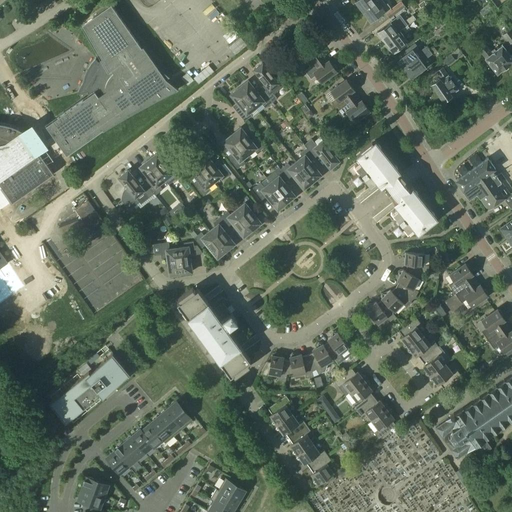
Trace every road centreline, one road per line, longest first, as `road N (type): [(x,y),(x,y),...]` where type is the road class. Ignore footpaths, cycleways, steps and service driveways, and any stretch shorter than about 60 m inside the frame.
road 1 (residential): [(224,276),(161,282),(93,188),(94,177),(156,127)]
road 2 (residential): [(427,163),(315,1)]
road 3 (residential): [(359,216),(345,197),(327,191),(224,276)]
road 4 (residential): [(308,489),(246,404),(269,338)]
road 5 (residential): [(511,287),(427,163)]
road 6 (residential): [(374,346),(392,348),(421,397),(398,403),(370,368)]
road 7 (residential): [(209,85),(315,1)]
road 8 (residential): [(92,448),(135,413),(122,399),(79,433)]
